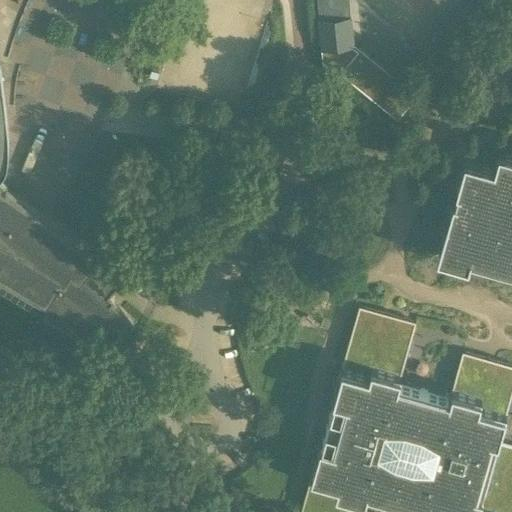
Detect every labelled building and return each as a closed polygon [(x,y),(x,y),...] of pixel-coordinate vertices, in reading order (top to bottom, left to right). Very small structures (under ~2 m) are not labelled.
[(342,74),(397,119),(416,95),(353,43),(351,19),(318,23),(322,65),(339,78),(342,74)] [(500,71),(476,65),(472,78),(496,85),(500,71)] [(0,279),(45,306),(41,313),(94,344),(108,319),(121,326),(129,324),(133,322),(110,300),(113,297),(108,291),(120,278),(97,259),(47,220),(4,188),(2,190),(0,187),(0,174),(2,172),(4,169),(6,166),(6,163),(7,161),(7,159),(7,156),(7,144),(6,122),(3,95),(0,72),(0,279)] [(511,154),(499,151),(495,166),(465,157),(456,188),(459,189),(456,200),(454,200),(439,255),(469,263),(470,257),(511,268),(511,154)] [(250,279),(246,289),(254,292),(258,282),(250,279)] [(511,387),(511,363),(495,359),(463,350),(450,397),(396,382),(414,321),(360,305),(300,511),(359,511),(367,488),(419,503),(416,511),(479,511),(481,504),(505,511),(504,511),(511,511),(511,443),(497,439),(511,387)] [(282,324),(249,322),(248,344),(281,345),(282,324)]
